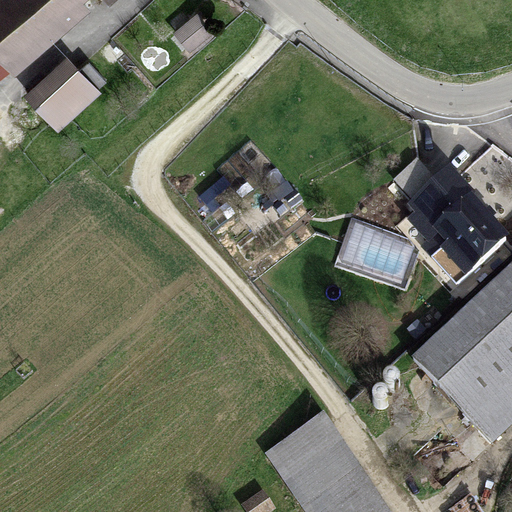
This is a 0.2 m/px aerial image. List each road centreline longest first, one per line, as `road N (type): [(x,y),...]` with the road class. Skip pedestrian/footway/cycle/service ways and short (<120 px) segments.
road 1 (track): [(291,5),(205,115),(192,176),(201,236),(411,511)]
road 2 (tertiary): [(452,98),(409,92),(284,0)]
